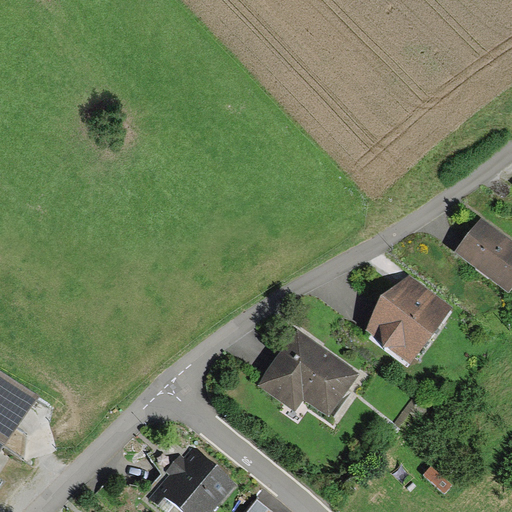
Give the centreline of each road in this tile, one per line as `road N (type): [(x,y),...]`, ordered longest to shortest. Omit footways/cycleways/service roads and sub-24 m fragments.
road 1 (residential): [(511,148),(246,322),(166,385)]
road 2 (residential): [(166,385),(315,511)]
road 3 (residential): [(38,511),(166,385)]
